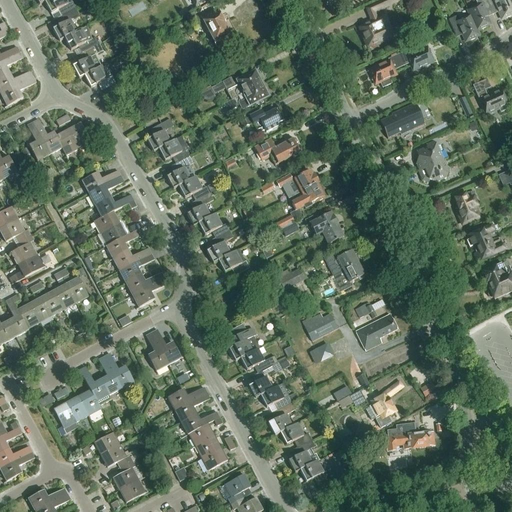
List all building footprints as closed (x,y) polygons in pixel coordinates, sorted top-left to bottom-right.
[(60,10),(64,16),(75,10),(72,3),(67,6),(64,0),(49,0),(44,3),(51,15),(60,10)] [(361,31),(368,46),(380,41),(380,40),(383,38),(384,41),(393,37),(385,19),(378,22),(375,14),(402,2),(400,0),(384,0),(364,9),(371,23),(365,26),(366,28),(361,31)] [(467,11),(469,16),(477,31),(478,30),(482,30),(485,28),(487,26),(490,25),(487,18),(492,16),(485,0),(482,0),(476,3),(477,6),(467,11)] [(485,0),(492,16),(498,13),(501,20),(503,19),(507,18),(510,17),(511,15),(511,7),(508,0),(485,0)] [(117,6),(106,13),(111,21),(122,14),(117,6)] [(60,27),(52,31),(59,43),(64,40),(76,34),(69,21),(79,16),(75,10),(64,16),(56,20),(60,27)] [(207,33),(210,33),(218,49),(231,42),(228,36),(230,35),(227,28),(225,30),(215,10),(200,18),(204,26),(205,25),(206,26),(204,29),(207,33)] [(194,14),(186,18),(190,24),(197,19),(194,14)] [(479,36),(477,31),(469,16),(459,21),(457,16),(448,21),(456,38),(462,36),(465,43),(467,42),(471,41),(474,40),(476,38),(479,36)] [(84,53),(99,45),(96,38),(92,40),(90,36),(90,32),(87,27),(76,34),(64,40),(71,52),(80,47),(84,53)] [(0,39),(10,34),(7,29),(2,32),(0,32),(0,39)] [(103,51),(99,45),(84,53),(76,57),(80,64),(72,68),(79,80),(84,77),(102,68),(95,55),(103,51)] [(0,64),(20,53),(17,47),(0,56),(0,55),(0,64)] [(408,51),(398,55),(403,67),(409,64),(413,72),(433,63),(427,49),(410,56),(408,51)] [(0,64),(0,79),(10,74),(7,68),(23,59),(20,53),(0,64)] [(393,71),(403,67),(398,55),(387,60),(388,62),(369,71),(375,86),(379,84),(382,89),(392,85),(389,79),(395,76),(393,71)] [(115,84),(105,66),(102,68),(84,77),(91,89),(98,85),(101,92),(115,84)] [(0,79),(0,91),(2,95),(34,78),(30,72),(14,81),(10,74),(0,79)] [(232,101),(261,86),(259,81),(261,80),(257,73),(255,74),(255,73),(247,77),(247,78),(234,85),(233,84),(228,82),(227,80),(212,88),(211,87),(198,93),(201,99),(209,101),(217,97),(215,94),(230,87),(233,93),(229,95),(232,101)] [(127,76),(118,81),(122,89),(131,84),(127,76)] [(36,83),(34,78),(2,95),(8,107),(24,99),(20,92),(36,83)] [(491,89),(487,80),(472,87),(485,116),(498,110),(500,114),(508,110),(506,107),(508,106),(501,91),(487,97),(484,91),(491,89)] [(239,104),(242,110),(250,106),(254,105),(256,110),(266,104),(263,99),(269,96),(266,90),(264,91),(261,86),(232,101),(224,105),(228,112),(236,108),(236,106),(239,104)] [(464,99),(459,101),(466,118),(472,115),(464,99)] [(380,122),(388,140),(400,135),(401,136),(399,133),(411,128),(413,131),(425,125),(415,104),(395,113),(396,115),(392,117),(391,115),(392,117),(380,122)] [(285,121),(278,109),(263,117),(261,112),(243,121),(246,127),(253,125),(258,135),(269,129),(272,130),(277,128),(277,125),(285,121)] [(68,116),(62,119),(65,125),(71,122),(68,116)] [(60,128),(65,125),(62,119),(57,122),(60,128)] [(63,149),(57,137),(54,133),(48,137),(39,120),(33,123),(50,156),(63,149)] [(153,153),(158,151),(170,144),(164,132),(173,127),(169,120),(150,131),(154,137),(147,141),(153,153)] [(38,162),(50,156),(33,123),(27,126),(36,143),(30,146),(38,162)] [(68,131),(79,150),(91,143),(81,124),(68,131)] [(67,156),(79,150),(68,131),(57,137),(63,149),(67,156)] [(298,155),(300,154),(295,146),(297,144),(296,141),(293,141),(275,150),(270,141),(255,148),(261,162),(270,157),(275,167),(291,158),(294,159),(298,157),(298,155)] [(181,153),(175,142),(170,144),(158,151),(165,162),(174,157),(178,164),(190,158),(186,151),(181,153)] [(418,172),(443,161),(440,153),(443,152),(440,146),(431,143),(425,146),(426,148),(415,153),(418,159),(416,166),(418,172)] [(0,154),(0,169),(5,179),(18,172),(17,170),(15,171),(8,158),(3,160),(0,154)] [(193,164),(190,158),(178,164),(170,168),(174,175),(167,178),(173,190),(179,187),(190,181),(195,178),(188,167),(193,164)] [(234,159),(225,164),(228,169),(237,165),(234,159)] [(449,173),(443,161),(418,172),(417,172),(422,183),(431,184),(431,182),(438,183),(447,179),(449,173)] [(118,172),(101,181),(97,174),(83,181),(90,194),(121,178),(118,172)] [(511,174),(511,172),(499,176),(504,187),(510,185),(511,187),(511,186),(511,174)] [(290,176),(276,183),(280,189),(283,188),(289,200),(301,193),(317,185),(318,184),(314,176),(311,178),(309,173),(300,178),(299,177),(294,179),(295,181),(293,182),(290,176)] [(90,194),(96,206),(111,199),(107,192),(124,183),(121,178),(90,194)] [(194,194),(198,201),(210,194),(206,188),(201,190),(195,178),(190,181),(179,187),(185,199),(194,194)] [(264,188),(268,195),(277,189),(273,182),(264,188)] [(213,184),(207,187),(211,194),(216,191),(213,184)] [(298,201),(292,205),(296,212),(303,208),(305,211),(312,207),(310,204),(314,202),(315,204),(323,199),(322,198),(323,197),(317,185),(301,193),(304,198),(298,201)] [(473,199),(476,198),(473,192),(468,194),(455,200),(457,205),(456,206),(459,212),(457,213),(459,219),(464,217),(466,222),(478,217),(474,209),(477,208),(473,199)] [(193,227),(198,224),(210,218),(203,206),(213,201),(210,194),(198,201),(190,205),(194,212),(187,215),(193,227)] [(111,199),(96,206),(102,218),(113,213),(129,205),(134,202),(131,196),(114,205),(111,199)] [(134,202),(129,205),(131,210),(137,207),(134,202)] [(0,213),(0,229),(18,220),(12,207),(0,213)] [(252,212),(245,216),(248,222),(255,218),(252,212)] [(95,223),(101,235),(120,225),(113,213),(102,218),(95,223)] [(310,225),(316,237),(322,234),(337,226),(337,225),(338,223),(336,218),(334,219),(333,217),(332,217),(330,214),(318,220),(316,216),(305,222),(308,227),(310,225)] [(215,216),(210,218),(198,224),(205,237),(214,232),(217,238),(230,232),(226,225),(221,228),(215,216)] [(295,223),(292,216),(275,225),(279,232),(295,223)] [(15,237),(18,243),(31,236),(28,230),(25,232),(18,220),(0,229),(0,231),(6,242),(15,237)] [(472,248),(473,250),(491,242),(488,235),(493,232),(491,227),(493,226),(491,221),(485,224),(487,228),(468,237),(470,241),(467,242),(469,249),(472,248)] [(101,235),(107,247),(126,237),(120,225),(101,235)] [(135,225),(130,228),(132,233),(138,230),(135,225)] [(297,228),(295,225),(282,231),(284,235),(286,239),(299,232),(297,228)] [(337,226),(322,234),(328,246),(337,241),(338,243),(342,241),(341,239),(343,238),(337,226)] [(129,252),(125,245),(141,236),(138,230),(132,233),(126,237),(107,247),(113,260),(129,252)] [(233,238),(230,232),(217,238),(210,242),(214,249),(206,253),(213,265),(218,262),(230,256),(223,243),(233,238)] [(31,236),(18,243),(21,248),(11,253),(18,266),(37,256),(30,243),(34,241),(31,236)] [(503,247),(500,241),(498,242),(492,245),(491,242),(473,250),(476,256),(475,259),(478,264),(489,259),(489,261),(498,257),(506,253),(503,247)] [(263,242),(258,245),(262,251),(267,249),(263,242)] [(113,260),(120,272),(151,255),(148,249),(132,258),(129,252),(113,260)] [(239,250),(230,256),(218,262),(224,274),(232,270),(235,277),(249,269),(239,250)] [(339,251),(324,259),(333,277),(358,264),(358,263),(359,261),(356,256),(354,257),(352,252),(342,257),(339,251)] [(120,272),(126,284),(142,276),(138,269),(154,261),(151,255),(120,272)] [(44,268),(37,256),(18,266),(21,272),(15,275),(18,282),(25,278),(44,268)] [(299,264),(301,269),(308,266),(306,261),(299,264)] [(485,285),(487,284),(488,286),(507,278),(506,276),(511,274),(507,263),(482,273),(484,277),(482,277),(485,285)] [(358,264),(333,277),(341,293),(352,287),(350,284),(358,280),(359,282),(364,279),(363,277),(364,276),(358,264)] [(311,271),(308,266),(301,269),(304,275),(311,271)] [(306,279),(304,275),(301,269),(296,272),(301,282),(306,279)] [(65,270),(60,273),(63,279),(68,276),(65,270)] [(278,276),(280,280),(285,278),(290,275),(291,275),(288,270),(278,276)] [(296,272),(291,275),(290,275),(295,285),(301,282),(296,272)] [(57,282),(63,279),(60,273),(54,276),(57,282)] [(504,294),(505,295),(511,292),(511,273),(511,274),(506,276),(507,278),(488,286),(490,291),(489,293),(488,294),(488,295),(489,297),(491,299),(494,298),(504,294)] [(126,284),(133,296),(164,279),(161,274),(145,282),(142,276),(126,284)] [(9,278),(12,285),(18,282),(15,275),(9,278)] [(295,285),(290,275),(285,278),(290,288),(295,285)] [(79,278),(66,285),(76,304),(89,297),(79,278)] [(284,291),(290,288),(285,278),(280,280),(279,281),(284,291)] [(167,285),(164,279),(133,296),(139,309),(155,301),(151,294),(167,285)] [(35,286),(38,292),(44,289),(41,283),(35,286)] [(66,285),(53,291),(64,310),(76,304),(66,285)] [(318,285),(311,289),(314,294),(321,290),(318,285)] [(33,295),(38,292),(35,286),(30,289),(33,295)] [(64,310),(53,291),(42,298),(52,317),(64,310)] [(16,296),(11,299),(14,304),(19,301),(16,296)] [(39,323),(52,317),(42,298),(29,304),(39,323)] [(11,299),(5,302),(14,318),(7,322),(15,338),(28,331),(27,330),(17,310),(14,304),(11,299)] [(370,303),(359,309),(364,318),(370,314),(373,320),(378,317),(372,306),(371,306),(370,303)] [(27,330),(39,323),(29,304),(17,310),(27,330)] [(331,315),(305,328),(312,342),(338,329),(331,315)] [(389,315),(355,333),(365,352),(381,344),(379,340),(397,331),(389,315)] [(1,325),(0,323),(0,337),(3,344),(15,338),(7,322),(1,325)] [(229,351),(235,363),(240,360),(257,351),(260,349),(254,337),(255,337),(252,330),(232,341),(236,347),(229,351)] [(151,334),(168,366),(181,359),(173,344),(166,348),(157,331),(151,334)] [(156,373),(168,366),(151,334),(146,337),(155,354),(147,357),(156,373)] [(335,357),(329,345),(316,351),(322,363),(335,357)] [(256,367),(260,373),(271,367),(278,364),(275,357),(264,363),(257,351),(240,360),(246,372),(256,367)] [(104,358),(121,390),(133,384),(125,368),(118,372),(109,355),(104,358)] [(108,397),(121,390),(104,358),(98,361),(107,378),(100,381),(108,397)] [(249,389),(255,400),(260,397),(272,391),(266,379),(275,374),(271,367),(260,373),(252,378),(256,385),(249,389)] [(85,368),(79,371),(82,377),(90,391),(99,408),(111,401),(108,397),(100,381),(94,385),(85,368)] [(79,371),(74,374),(76,380),(82,377),(79,371)] [(364,376),(358,379),(363,388),(369,385),(364,376)] [(373,402),(374,405),(369,408),(369,409),(366,411),(372,422),(376,420),(381,430),(390,426),(386,418),(395,413),(392,408),(393,407),(390,402),(391,401),(390,398),(403,388),(399,382),(381,396),(380,398),(373,402)] [(431,382),(420,389),(426,399),(437,392),(431,382)] [(277,404),(280,410),(291,404),(299,400),(295,394),(284,400),(277,388),(272,391),(260,397),(267,409),(277,404)] [(347,388),(343,390),(347,398),(351,395),(347,388)] [(167,400),(174,412),(206,395),(203,389),(187,398),(183,391),(167,400)] [(65,390),(60,393),(62,398),(68,395),(65,390)] [(100,410),(99,408),(90,391),(78,398),(88,417),(100,410)] [(360,392),(350,398),(352,403),(363,397),(360,392)] [(57,401),(62,398),(60,393),(54,396),(57,401)] [(206,395),(174,412),(181,425),(197,416),(193,409),(209,400),(206,395)] [(363,397),(352,403),(355,408),(366,402),(363,397)] [(76,424),(88,417),(78,398),(66,404),(76,424)] [(79,429),(76,424),(66,404),(53,411),(66,436),(79,429)] [(269,425),(275,437),(280,434),(292,428),(286,416),(295,411),(291,404),(280,410),(272,415),(276,421),(269,425)] [(219,419),(216,414),(200,423),(197,416),(181,425),(187,437),(188,436),(207,426),(213,422),(219,419)] [(222,425),(219,419),(213,422),(216,428),(222,425)] [(12,432),(18,429),(15,423),(9,427),(12,432)] [(137,423),(133,426),(137,435),(142,432),(137,423)] [(389,444),(386,444),(388,453),(396,452),(395,446),(404,445),(409,445),(410,450),(434,447),(433,433),(418,435),(417,424),(396,427),(397,431),(387,432),(389,444)] [(296,441),(300,447),(311,441),(308,435),(304,437),(297,425),(292,428),(280,434),(287,447),(296,441)] [(207,426),(188,436),(195,448),(214,438),(207,426)] [(160,435),(156,428),(151,430),(155,438),(160,435)] [(18,429),(12,432),(5,436),(0,438),(0,454),(8,450),(5,444),(21,435),(18,429)] [(94,445),(101,457),(121,447),(114,434),(94,445)] [(195,448),(201,460),(220,449),(214,438),(195,448)] [(224,442),(226,446),(232,443),(230,438),(224,442)] [(304,454),(296,459),(289,463),(295,475),(300,472),(312,465),(317,463),(319,461),(316,455),(314,456),(309,459),(306,453),(311,450),(315,448),(311,441),(300,447),(304,454)] [(235,449),(232,443),(226,446),(229,452),(235,449)] [(121,447),(101,457),(108,470),(117,465),(120,470),(137,461),(140,459),(135,451),(129,454),(128,452),(124,454),(121,447)] [(0,454),(0,469),(31,454),(28,448),(12,457),(8,450),(0,454)] [(91,455),(87,448),(82,451),(85,457),(91,455)] [(227,462),(220,449),(201,460),(208,473),(227,462)] [(337,454),(341,462),(346,459),(342,451),(337,454)] [(34,460),(31,454),(0,469),(0,471),(6,483),(21,474),(18,469),(34,460)] [(113,480),(119,493),(140,482),(133,470),(140,466),(137,461),(120,470),(123,475),(113,480)] [(317,463),(312,465),(300,472),(307,484),(316,478),(320,486),(318,487),(322,494),(338,485),(330,470),(323,474),(317,463)] [(187,468),(178,472),(182,482),(191,478),(187,468)] [(228,501),(231,506),(243,500),(240,494),(250,489),(243,476),(219,489),(225,500),(228,501)] [(146,495),(140,482),(119,493),(126,506),(146,495)] [(28,500),(34,511),(36,511),(67,496),(64,490),(47,499),(44,492),(28,500)] [(207,501),(203,495),(198,498),(201,504),(207,501)] [(67,496),(36,511),(54,511),(71,502),(67,496)] [(243,500),(231,506),(233,511),(236,509),(237,511),(263,511),(256,499),(246,505),(243,500)] [(119,509),(116,503),(111,506),(114,511),(119,509)]
